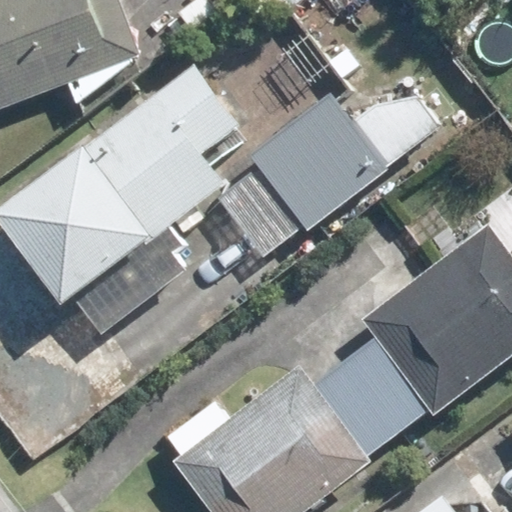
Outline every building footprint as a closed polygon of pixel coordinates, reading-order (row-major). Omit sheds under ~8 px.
[(114,0),(0,0),(0,112),(138,60),(114,0)] [(202,0),(197,0),(177,15),(189,31),(214,14),(202,0)] [(276,0),(302,32),(341,0),(276,0)] [(310,101),(339,77),(356,98),(389,71),(360,36),(330,60),(312,37),(279,64),(310,101)] [(383,171),(349,124),(327,96),(213,181),(197,159),(234,131),(186,67),(0,205),(0,232),(56,307),(67,298),(96,336),(180,272),(168,254),(180,246),(168,231),(216,193),(267,259),(383,171)] [(374,106),(349,124),(383,171),(438,129),(413,96),(384,118),(374,106)] [(343,365),(396,434),(425,413),(430,419),(511,356),(511,223),(492,238),(485,230),(464,246),(452,231),(378,288),(387,300),(360,321),(375,341),(343,365)] [(177,460),(170,466),(204,511),(306,511),(367,465),(363,460),(396,434),(343,365),(312,390),(296,369),(225,423),(210,402),(161,439),(177,460)] [(447,511),(438,499),(420,511),(447,511)]
